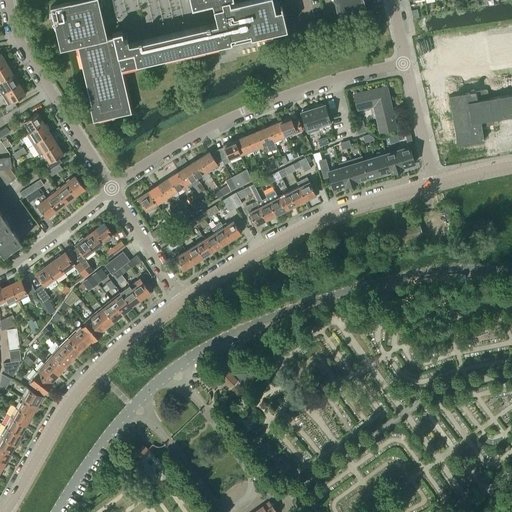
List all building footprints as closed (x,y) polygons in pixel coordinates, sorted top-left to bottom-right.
[(123,33),(122,29),(111,31),(112,35),(106,37),(98,0),(76,0),(65,3),(50,6),(60,49),(77,45),(91,104),(89,105),(93,119),(131,110),(120,66),(135,62),(136,63),(231,41),(286,28),(281,5),(280,5),(281,8),(275,10),(272,0),(244,0),(230,3),(229,0),(190,0),(192,7),(191,7),(192,8),(212,3),(213,8),(214,13),(215,13),(217,23),(132,42),(132,41),(129,42),(126,32),(123,33)] [(334,0),(335,4),(338,16),(366,10),(363,0),(334,0)] [(6,63),(0,66),(0,80),(13,73),(6,63)] [(0,92),(1,94),(2,94),(5,91),(19,83),(13,73),(0,80),(0,92)] [(5,91),(2,94),(8,104),(7,105),(8,105),(12,102),(25,94),(19,83),(5,91)] [(358,107),(375,104),(380,127),(394,124),(385,88),(355,95),(358,107)] [(465,93),(448,96),(457,145),(483,140),(481,126),(492,125),(491,119),(511,115),(511,93),(488,98),(487,89),(465,93)] [(312,108),(318,125),(330,121),(324,104),(312,108)] [(301,111),(306,129),(318,125),(312,108),(301,111)] [(37,112),(24,121),(30,131),(43,122),(37,112)] [(290,116),(278,121),(284,135),(301,128),(297,119),(292,121),(290,116)] [(278,121),(267,126),(273,140),(274,142),(281,139),(280,137),(284,135),(278,121)] [(30,131),(26,134),(32,144),(50,133),(43,122),(30,131)] [(0,129),(0,136),(10,130),(6,125),(0,129)] [(357,127),(356,127),(358,133),(366,131),(364,125),(357,127)] [(267,126),(256,130),(262,144),(263,144),(266,151),(276,147),(274,142),(273,140),(267,126)] [(256,130),(245,135),(251,149),(253,155),(259,152),(257,146),(262,144),(256,130)] [(50,133),(32,144),(38,154),(40,153),(43,151),(56,143),(50,133)] [(245,135),(234,140),(240,154),(251,149),(245,135)] [(2,142),(5,147),(10,144),(7,139),(2,142)] [(234,140),(223,144),(229,158),(240,154),(234,140)] [(56,143),(43,151),(50,161),(46,164),(50,169),(53,167),(59,163),(61,161),(58,157),(63,153),(56,143)] [(23,146),(18,150),(21,155),(27,152),(23,146)] [(397,149),(402,168),(403,168),(402,167),(414,163),(413,159),(416,158),(414,147),(409,148),(409,146),(397,149)] [(385,153),(391,171),(402,168),(397,149),(385,153)] [(18,150),(13,153),(16,158),(21,155),(18,150)] [(209,151),(198,158),(206,170),(217,163),(209,151)] [(374,156),(379,175),(387,173),(386,172),(390,170),(391,172),(391,171),(385,153),(374,156)] [(10,156),(3,157),(5,168),(10,167),(11,167),(10,156)] [(366,178),(368,177),(361,156),(350,160),(357,182),(356,181),(361,179),(361,181),(367,179),(366,178)] [(361,156),(368,177),(372,176),(372,177),(379,175),(374,156),(363,160),(362,156),(361,156)] [(298,160),(304,171),(311,168),(305,157),(298,160)] [(198,158),(188,164),(196,177),(206,170),(198,158)] [(345,185),(338,163),(339,167),(328,170),(325,159),(319,161),(324,177),(329,175),(333,188),(344,184),(345,185)] [(345,185),(357,182),(350,160),(338,163),(345,185)] [(59,163),(53,167),(57,172),(62,168),(59,163)] [(188,164),(178,171),(186,183),(196,177),(188,164)] [(5,168),(3,168),(12,181),(16,177),(10,167),(5,168)] [(50,169),(48,170),(52,175),(57,172),(53,167),(50,169)] [(0,168),(0,175),(6,184),(12,181),(3,168),(0,168)] [(246,169),(231,176),(236,187),(250,179),(248,173),(246,169)] [(23,179),(26,184),(40,175),(37,170),(23,179)] [(256,170),(248,173),(250,179),(258,175),(256,170)] [(178,171),(168,177),(176,190),(186,183),(178,171)] [(75,175),(65,182),(75,195),(84,187),(75,175)] [(236,187),(231,176),(225,179),(230,190),(236,187)] [(306,176),(296,181),(298,186),(305,199),(316,194),(309,181),(306,176)] [(168,177),(158,184),(166,196),(176,190),(168,177)] [(40,178),(35,182),(38,187),(43,184),(40,178)] [(38,187),(35,182),(19,192),(23,197),(38,187)] [(65,182),(56,190),(65,202),(75,195),(65,182)] [(253,183),(248,186),(251,192),(255,201),(258,206),(265,220),(275,215),(268,201),(266,197),(261,199),(253,183)] [(158,184),(148,191),(156,203),(166,196),(158,184)] [(298,186),(288,191),(295,204),(305,199),(298,186)] [(244,188),(235,192),(239,199),(247,194),(244,188)] [(275,189),(265,194),(266,197),(268,201),(275,215),(285,209),(278,196),(275,189)] [(56,190),(46,197),(56,210),(65,202),(56,190)] [(222,195),(219,190),(214,193),(218,198),(222,195)] [(156,203),(148,191),(138,197),(146,209),(156,203)] [(288,191),(278,196),(285,209),(295,204),(288,191)] [(235,192),(229,196),(235,206),(241,203),(239,199),(235,192)] [(56,210),(46,197),(44,194),(40,197),(42,201),(37,205),(46,217),(56,210)] [(253,205),(247,208),(249,214),(252,218),(249,220),(252,225),(255,224),(255,225),(265,220),(258,206),(255,201),(252,202),(253,205)] [(201,213),(204,218),(210,214),(207,209),(201,213)] [(0,248),(3,253),(21,240),(0,210),(0,248)] [(225,222),(222,224),(223,226),(231,239),(241,233),(233,220),(226,224),(225,222)] [(168,221),(163,224),(167,230),(171,226),(168,221)] [(216,226),(211,229),(214,232),(222,245),(231,239),(223,226),(222,224),(220,221),(215,224),(216,226)] [(104,222),(94,229),(104,243),(110,238),(109,237),(113,234),(104,222)] [(419,222),(399,227),(403,242),(405,241),(407,246),(424,241),(419,222)] [(167,230),(163,224),(158,228),(161,233),(167,230)] [(94,229),(84,236),(93,249),(102,242),(104,243),(94,229)] [(172,238),(168,232),(162,236),(166,242),(172,238)] [(214,232),(204,238),(212,251),(222,245),(214,232)] [(93,249),(84,236),(83,237),(82,236),(78,239),(79,240),(74,244),(76,247),(71,250),(80,262),(85,258),(83,256),(93,249)] [(204,238),(195,244),(203,257),(212,251),(204,238)] [(121,241),(109,250),(113,255),(124,246),(121,241)] [(195,244),(185,250),(193,263),(203,257),(195,244)] [(185,250),(176,257),(184,269),(193,263),(185,250)] [(55,258),(54,258),(63,270),(73,263),(64,251),(59,255),(59,254),(55,257),(55,258)] [(113,272),(117,269),(129,260),(122,251),(104,265),(111,273),(113,272)] [(136,254),(129,260),(117,269),(121,274),(131,266),(131,267),(140,260),(136,254)] [(54,258),(45,265),(54,277),(63,270),(54,258)] [(85,258),(80,262),(88,273),(93,269),(85,258)] [(88,273),(80,262),(74,265),(83,277),(88,273)] [(54,277),(45,265),(44,266),(43,265),(39,268),(39,269),(35,273),(43,285),(54,277)] [(91,275),(98,283),(107,276),(100,268),(91,275)] [(117,269),(113,272),(116,277),(121,274),(117,269)] [(91,275),(82,282),(89,290),(98,283),(91,275)] [(20,278),(10,283),(18,299),(35,291),(34,290),(29,279),(22,282),(20,278)] [(135,281),(129,285),(140,299),(150,292),(139,278),(135,281)] [(0,287),(7,304),(18,299),(10,283),(0,288),(0,287)] [(41,285),(34,290),(35,291),(42,301),(49,296),(41,285)] [(129,285),(120,292),(130,306),(140,299),(129,285)] [(120,292),(110,299),(121,313),(130,306),(120,292)] [(110,299),(102,306),(113,320),(121,313),(110,299)] [(102,306),(93,313),(104,327),(108,324),(109,325),(113,322),(112,321),(113,320),(102,306)] [(93,313),(84,321),(97,336),(102,331),(101,330),(104,327),(93,313)] [(5,317),(0,319),(0,320),(1,330),(9,327),(5,317)] [(84,321),(76,329),(88,342),(91,339),(92,340),(97,336),(84,321)] [(76,329),(67,337),(80,350),(81,349),(82,350),(85,347),(84,345),(88,342),(76,329)] [(38,336),(42,339),(47,333),(43,330),(38,336)] [(67,337),(59,345),(72,357),(80,350),(67,337)] [(59,345),(51,353),(65,366),(72,357),(59,345)] [(51,353),(44,362),(57,374),(65,366),(51,353)] [(23,360),(30,366),(34,361),(27,355),(23,360)] [(231,360),(230,361),(225,366),(242,384),(243,382),(249,377),(248,377),(232,359),(231,360)] [(4,371),(13,375),(20,363),(19,360),(3,363),(4,371)] [(44,362),(36,371),(51,383),(55,378),(54,377),(57,374),(44,362)] [(217,372),(217,373),(208,382),(212,387),(222,378),(229,385),(236,379),(223,366),(217,372)] [(51,383),(36,371),(29,380),(44,392),(51,383)] [(1,379),(0,382),(0,384),(6,388),(9,383),(1,379)] [(27,387),(21,397),(27,400),(37,406),(39,400),(42,395),(27,387)] [(19,400),(16,406),(31,415),(37,406),(27,400),(21,397),(19,400)] [(16,406),(11,416),(26,425),(31,415),(16,406)] [(11,416),(5,426),(21,434),(26,425),(11,416)] [(5,426),(0,435),(15,444),(21,434),(5,426)] [(0,435),(0,447),(10,453),(15,444),(0,435)] [(124,460),(136,473),(143,467),(136,460),(147,450),(142,444),(131,455),(130,454),(124,460)] [(0,447),(0,460),(4,463),(10,453),(0,447)] [(275,511),(268,502),(253,511),(275,511)]
